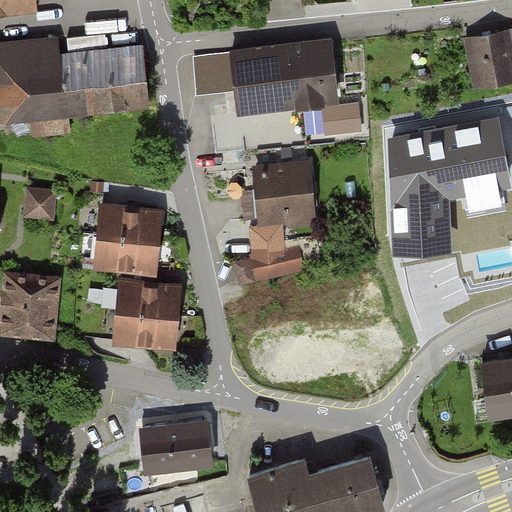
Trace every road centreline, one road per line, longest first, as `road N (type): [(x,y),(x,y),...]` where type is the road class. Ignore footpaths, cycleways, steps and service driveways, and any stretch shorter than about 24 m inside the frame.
road 1 (residential): [(224,396),(159,46)]
road 2 (residential): [(159,46),(511,7)]
road 3 (residential): [(224,396),(0,348)]
road 4 (residential): [(390,422),(224,396)]
road 5 (unclassified): [(511,316),(443,349),(390,422)]
road 6 (residential): [(0,28),(152,10)]
